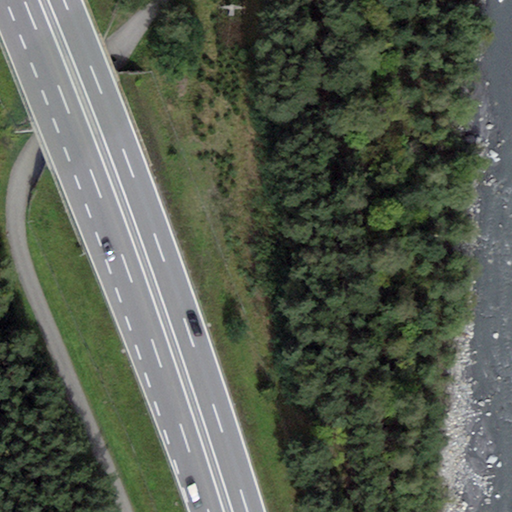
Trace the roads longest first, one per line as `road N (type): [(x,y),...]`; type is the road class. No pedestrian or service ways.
road 1 (track): [(118,511),(17,232),(19,189),(146,0)]
road 2 (trunk): [(25,0),(209,511)]
road 3 (trunk): [(246,511),(167,262),(68,0)]
